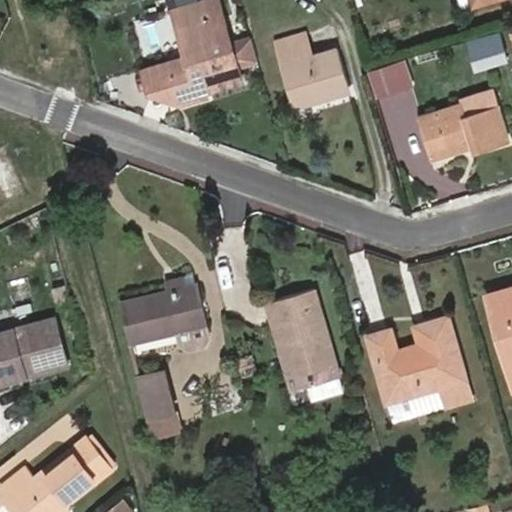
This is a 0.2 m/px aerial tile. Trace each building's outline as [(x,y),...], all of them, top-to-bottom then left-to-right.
[(251,35),(232,40),(221,0),(196,0),(174,6),(188,55),(189,58),(196,56),(198,63),(171,70),(179,101),(209,94),(208,87),(242,78),(238,59),(257,54),(251,35)] [(311,54),(305,34),(276,42),(295,107),(317,102),(315,96),(351,89),(340,46),(311,54)] [(503,59),(498,41),(483,45),(488,63),(503,59)] [(152,64),(160,96),(179,101),(171,70),(198,63),(196,56),(189,58),(188,55),(152,64)] [(404,60),(368,70),(376,96),(411,87),(404,60)] [(143,67),(149,92),(160,96),(152,64),(143,67)] [(463,95),(464,101),(419,114),(432,158),(475,145),(477,152),(511,140),(511,139),(495,86),(463,95)] [(317,102),(352,94),(351,89),(315,96),(317,102)] [(199,273),(185,276),(187,287),(169,291),(122,301),(132,344),(178,332),(181,345),(193,351),(205,348),(213,336),(199,273)] [(185,276),(167,279),(169,291),(187,287),(185,276)] [(511,285),(488,292),(511,372),(511,371),(511,285)] [(341,377),(317,289),(266,303),(270,319),(276,317),(296,390),(316,384),(341,377)] [(399,350),(393,328),(368,334),(395,421),(474,399),(450,316),(425,322),(430,342),(420,345),(399,350)] [(270,319),(290,392),(296,390),(276,317),(270,319)] [(0,381),(65,365),(52,318),(0,330),(0,381)] [(420,345),(430,342),(425,322),(414,325),(420,345)] [(177,413),(168,369),(138,376),(148,419),(150,419),(177,413)] [(319,396),(344,389),(341,377),(316,384),(319,396)] [(154,436),(181,429),(177,413),(150,419),(154,436)] [(103,474),(111,466),(86,433),(77,440),(103,474)] [(28,478),(19,466),(0,479),(0,491),(1,493),(7,500),(9,498),(19,511),(53,511),(62,505),(103,474),(77,440),(28,478)] [(0,500),(9,511),(64,511),(66,511),(62,505),(53,511),(19,511),(9,498),(7,500),(1,493),(0,493),(0,500)] [(123,511),(115,502),(102,511),(123,511)]
